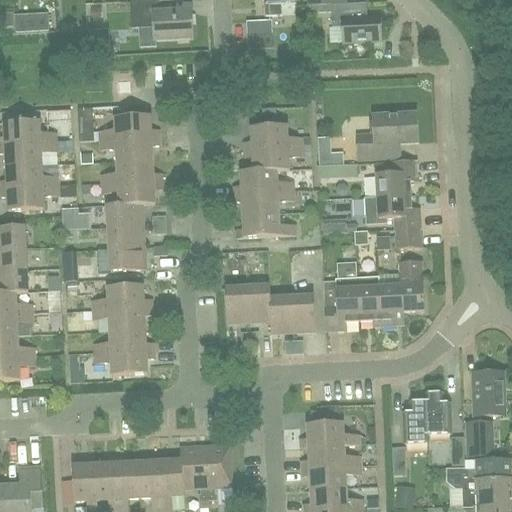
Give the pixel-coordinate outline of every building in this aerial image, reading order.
[(264,0),(265,4),(266,18),(282,17),(281,5),(297,4),(297,0),(264,0)] [(155,43),(194,41),(192,14),(159,16),(158,3),(130,4),(132,32),(145,31),(144,26),(154,25),(155,43)] [(347,6),(331,6),(332,29),(342,29),(342,45),(383,44),(381,18),(368,19),(368,15),(357,16),(357,5),(347,6)] [(247,37),(265,36),(272,35),(271,22),(246,24),(247,37)] [(262,120),(276,119),(276,109),(262,110),(262,120)] [(387,145),(418,144),(416,115),(374,118),(375,136),(358,137),(359,161),(388,160),(387,145)] [(100,142),(160,140),(159,131),(151,132),(150,118),(115,120),(116,132),(99,133),(100,142)] [(308,140),(302,140),(302,139),(288,140),(287,126),(251,128),(252,144),(244,144),(245,152),(302,149),(308,149),(308,140)] [(160,140),(100,142),(100,152),(116,151),(117,163),(152,162),(152,149),(160,148),(160,140)] [(57,144),(0,147),(0,155),(6,156),(7,169),(43,166),(42,154),(58,153),(57,144)] [(254,173),(277,172),(289,172),(288,159),(303,158),(302,149),(245,152),(245,160),(253,160),(254,173)] [(93,166),(93,156),(80,156),(81,167),(93,166)] [(152,162),(117,163),(118,175),(102,176),(102,185),(162,183),(162,176),(153,176),(152,162)] [(377,164),(379,198),(412,196),(411,183),(419,182),(418,162),(377,164)] [(43,166),(7,169),(8,182),(0,182),(0,191),(59,187),(59,178),(43,179),(43,166)] [(357,166),(343,167),(331,167),(319,167),(319,168),(317,168),(318,181),(320,181),(358,179),(357,166)] [(234,197),(295,193),(294,184),(278,184),(277,172),(254,173),(241,174),(242,188),(234,189),(234,197)] [(162,183),(102,185),(103,195),(119,194),(120,206),(120,207),(143,206),(143,207),(155,206),(154,191),(162,191),(162,183)] [(59,187),(0,191),(0,199),(8,198),(9,213),(45,211),(44,198),(60,197),(59,187)] [(295,193),(234,197),(235,204),(243,204),(243,218),(280,216),(279,203),(295,202),(295,193)] [(379,198),(366,199),(367,226),(389,225),(389,220),(396,219),(397,237),(422,236),(420,209),(413,210),(412,196),(379,198)] [(120,207),(120,206),(106,207),(107,230),(144,228),(143,207),(143,206),(120,207)] [(280,216),(243,218),(244,231),(237,232),(237,241),(296,238),(296,227),(280,228),(280,216)] [(152,227),(166,227),(165,218),(152,219),(152,227)] [(0,251),(26,250),(25,227),(0,228),(0,251)] [(166,227),(152,227),(153,237),(167,236),(166,227)] [(144,228),(107,230),(109,251),(145,249),(144,228)] [(357,246),(369,245),(368,233),(356,233),(357,246)] [(422,236),(397,237),(397,250),(423,249),(422,236)] [(145,249),(109,251),(110,274),(147,272),(145,249)] [(154,259),(167,258),(167,249),(153,249),(154,259)] [(26,250),(0,251),(0,273),(27,272),(26,250)] [(302,278),(325,274),(321,252),(298,256),(302,278)] [(403,313),(404,313),(426,312),(423,271),(423,263),(401,264),(401,280),(401,288),(402,288),(403,313)] [(361,265),(360,278),(373,279),(374,266),(361,265)] [(27,272),(0,273),(0,295),(29,293),(27,272)] [(378,279),(358,280),(360,323),(374,322),(374,328),(382,328),(380,289),(379,289),(378,279)] [(325,293),(326,308),(327,333),(348,332),(347,323),(360,323),(358,280),(335,282),(335,292),(325,293)] [(270,287),(248,288),(250,325),(271,323),(272,323),(271,300),(270,287)] [(92,313),(152,310),(152,302),(144,302),(143,288),(107,290),(108,302),(92,303),(92,313)] [(250,325),(248,288),(226,289),(228,326),(250,325)] [(402,288),(401,288),(380,289),(382,328),(405,326),(404,313),(403,313),(402,288)] [(29,293),(0,295),(0,316),(32,315),(32,306),(16,307),(15,295),(29,295),(29,293)] [(295,334),(317,333),(315,297),(292,299),(295,334)] [(272,335),(273,335),(295,334),(292,299),(271,300),(272,323),(271,323),(272,335)] [(152,310),(92,313),(93,322),(109,321),(110,334),(145,332),(144,318),(153,317),(152,310)] [(32,315),(0,316),(0,338),(17,338),(16,326),(33,325),(32,315)] [(145,332),(110,334),(111,346),(94,347),(95,356),(154,353),(154,346),(146,346),(145,332)] [(241,348),(259,347),(259,333),(241,334),(241,348)] [(17,338),(0,338),(0,360),(35,359),(34,350),(18,351),(17,338)] [(286,357),(303,356),(303,342),(285,343),(286,357)] [(154,353),(95,356),(95,366),(111,365),(112,378),(148,376),(147,361),(155,361),(154,353)] [(35,359),(0,360),(0,383),(20,382),(19,370),(35,369),(35,359)] [(474,418),(505,417),(504,376),(473,377),(474,418)] [(430,435),(454,434),(452,404),(444,405),(444,394),(427,395),(427,403),(428,403),(429,436),(430,435)] [(428,403),(427,403),(411,404),(412,413),(404,414),(406,445),(430,444),(430,435),(429,436),(428,403)] [(345,446),(360,445),(359,434),(344,435),(343,423),(307,425),(308,440),(300,440),(301,449),(309,448),(309,447),(345,446)] [(468,457),(494,456),(493,424),(467,425),(468,457)] [(454,467),(467,466),(465,437),(452,438),(454,467)] [(206,448),(210,502),(218,501),(218,495),(215,495),(215,488),(232,487),(230,446),(206,448)] [(309,447),(309,448),(309,462),(301,462),(301,470),(361,467),(360,457),(346,458),(345,446),(309,447)] [(210,502),(206,448),(184,449),(187,491),(200,490),(200,496),(198,496),(198,503),(210,502)] [(162,454),(165,511),(185,511),(184,491),(187,491),(184,449),(181,450),(182,462),(168,463),(168,454),(162,454)] [(395,477),(408,477),(407,449),(393,450),(395,477)] [(433,467),(449,466),(449,450),(433,451),(433,467)] [(165,511),(162,454),(151,455),(152,464),(140,465),(142,500),(152,499),(152,511),(165,511)] [(120,511),(117,457),(107,458),(108,467),(95,467),(97,502),(108,502),(108,511),(120,511)] [(142,500),(140,465),(124,466),(123,457),(117,457),(120,511),(127,511),(127,501),(142,500)] [(97,502),(95,467),(94,458),(86,459),(87,468),(72,469),(74,504),(87,503),(87,511),(97,511),(97,502)] [(361,467),(301,470),(302,477),(310,477),(311,491),(347,489),(346,477),(362,476),(361,467)] [(491,468),(464,470),(448,470),(448,482),(459,490),(463,490),(463,511),(478,510),(478,508),(511,507),(511,480),(492,481),(491,468)] [(8,511),(43,511),(44,510),(41,469),(19,470),(20,488),(7,489),(8,511)] [(0,511),(8,511),(7,489),(0,488),(0,511)] [(379,488),(366,489),(367,506),(380,505),(379,488)] [(347,489),(311,491),(311,506),(303,506),(303,511),(330,511),(363,510),(363,501),(347,502),(347,489)]
